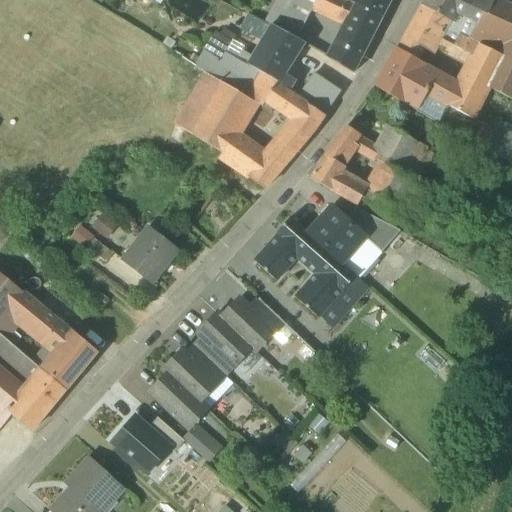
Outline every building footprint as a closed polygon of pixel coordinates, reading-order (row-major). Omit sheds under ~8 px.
[(282,0),(269,25),(284,31),(295,38),(312,5),(314,0),(282,0)] [(345,1),(342,0),(314,0),(312,5),(345,21),(354,5),(345,1)] [(390,0),(345,0),(345,1),(354,5),(381,18),(390,0)] [(424,0),(420,8),(446,21),(450,23),(444,35),(440,41),(448,46),(457,37),(469,42),(480,21),(469,16),(475,0),(424,0)] [(511,8),(493,0),(475,0),(469,16),(480,21),(469,42),(457,37),(448,46),(471,57),(478,45),(501,57),(486,87),(487,87),(511,99),(511,8)] [(381,18),(354,5),(345,21),(333,45),(359,58),(381,18)] [(446,21),(420,8),(396,52),(425,68),(437,47),(440,41),(444,35),(440,33),(446,21)] [(269,25),(252,16),(244,31),(260,40),(263,34),(269,25)] [(302,43),(269,25),(260,40),(246,66),(245,67),(257,73),(258,71),(278,83),(277,85),(286,91),(292,80),(282,74),(302,43)] [(246,66),(224,53),(230,43),(215,34),(195,67),(205,73),(221,83),(244,97),(257,73),(245,67),(246,66)] [(448,46),(440,41),(437,47),(444,51),(443,53),(467,65),(471,57),(448,46)] [(359,58),(333,45),(326,57),(351,72),(359,58)] [(501,57),(478,45),(471,57),(467,65),(456,85),(457,86),(447,106),(471,119),(487,87),(486,87),(501,57)] [(425,68),(396,52),(376,89),(415,112),(416,111),(425,94),(446,106),(447,106),(457,86),(456,85),(425,68)] [(278,83),(258,71),(257,73),(244,97),(252,102),(259,107),(277,85),(278,83)] [(340,92),(312,72),(295,97),(324,117),(340,92)] [(221,83),(205,73),(174,125),(189,134),(221,83)] [(221,83),(189,134),(220,154),(234,133),(252,102),(244,97),(221,83)] [(286,91),(277,85),(259,107),(270,114),(274,108),(294,121),(278,141),(295,154),(312,133),(324,117),(295,97),(286,91)] [(446,106),(425,94),(416,111),(415,112),(437,124),(439,121),(438,120),(446,106)] [(511,133),(499,126),(494,135),(485,151),(511,166),(511,133)] [(344,130),(324,155),(318,164),(310,179),(355,204),(365,189),(339,173),(343,166),(355,148),(383,164),(395,171),(395,170),(413,140),(391,128),(379,149),(344,130)] [(494,135),(486,130),(477,146),(485,151),(494,135)] [(266,155),(234,133),(220,154),(218,158),(264,190),(284,166),(266,155)] [(295,154),(278,141),(266,155),(284,166),(295,154)] [(395,171),(383,164),(367,191),(391,205),(408,177),(395,170),(395,171)] [(345,220),(331,208),(307,235),(339,263),(363,238),(364,237),(345,220)] [(399,232),(355,209),(345,220),(364,237),(363,238),(380,254),(399,232)] [(320,320),(357,279),(339,263),(307,235),(291,219),(254,260),(276,280),(295,259),(314,276),(295,297),(320,320)] [(174,250),(146,228),(120,260),(149,282),(174,250)] [(110,253),(92,238),(84,248),(102,262),(110,253)] [(380,254),(363,238),(339,263),(357,279),(380,254)] [(0,319),(22,294),(0,274),(0,319)] [(0,319),(0,335),(4,340),(20,321),(35,304),(22,294),(0,319)] [(248,310),(238,300),(221,318),(220,319),(251,348),(255,352),(272,334),(248,310)] [(281,324),(257,301),(248,310),(272,334),(281,324)] [(35,304),(20,321),(31,330),(46,313),(35,304)] [(46,313),(31,330),(42,339),(56,322),(46,313)] [(251,348),(220,319),(221,318),(216,314),(198,334),(202,338),(203,338),(233,367),(251,348)] [(95,354),(56,322),(42,339),(57,352),(47,364),(41,371),(65,391),(95,354)] [(4,340),(0,335),(0,356),(8,363),(5,366),(22,380),(28,379),(31,382),(41,371),(31,363),(4,340)] [(233,367),(203,338),(202,338),(194,347),(224,376),(233,367)] [(224,376),(194,347),(186,355),(185,356),(216,384),(224,376)] [(216,384),(185,356),(186,355),(181,351),(163,371),(167,375),(167,374),(198,403),(216,384)] [(65,391),(41,371),(31,382),(22,393),(6,411),(10,415),(31,432),(65,391)] [(198,403),(167,374),(167,375),(150,393),(187,429),(206,410),(198,403)] [(22,393),(0,375),(0,406),(6,411),(22,393)] [(0,406),(0,425),(10,415),(6,411),(0,406)] [(147,430),(133,418),(111,443),(147,475),(169,450),(147,430)] [(156,420),(147,430),(169,450),(174,454),(183,443),(156,420)] [(218,449),(196,429),(184,442),(207,463),(218,449)] [(102,511),(121,491),(87,460),(65,485),(69,490),(50,511),(49,511),(102,511)]
